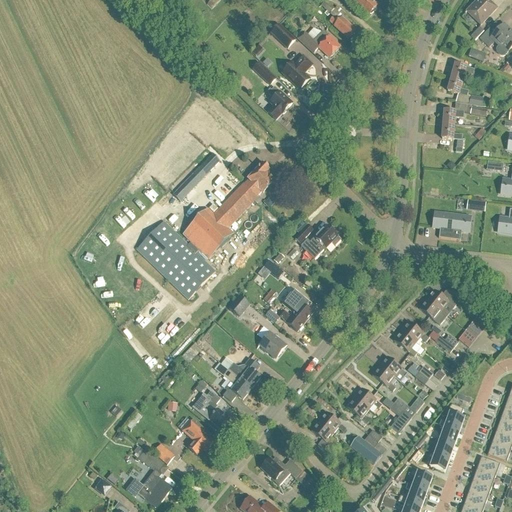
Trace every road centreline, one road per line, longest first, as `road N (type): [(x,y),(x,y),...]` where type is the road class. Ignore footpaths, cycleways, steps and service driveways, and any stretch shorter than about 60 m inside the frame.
road 1 (residential): [(273,411),(317,467),(354,497),(491,328)]
road 2 (residential): [(395,239),(317,160),(312,140),(318,123),(414,18),(432,21)]
road 3 (tertiary): [(395,239),(415,69),(432,21)]
road 4 (tertiary): [(273,411),(357,306),(395,239)]
road 5 (residential): [(488,379),(441,511)]
road 6 (tertiary): [(193,511),(273,411)]
road 7 (residential): [(395,239),(420,254),(511,267)]
